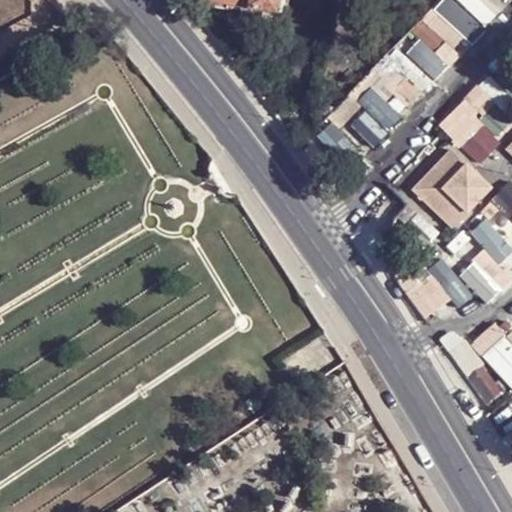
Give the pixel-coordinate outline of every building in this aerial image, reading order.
[(221,0),(208,0),(207,4),(227,8),(228,2),(221,0)] [(277,0),(221,0),(228,2),(275,10),(277,0)] [(406,104),(448,64),(427,41),(384,81),(406,104)] [(371,84),(356,99),(386,128),(401,113),(371,84)] [(480,161),(501,142),(482,120),(460,140),(480,161)] [(451,148),(412,188),(452,227),(490,186),(451,148)] [(406,204),(395,214),(402,222),(412,212),(406,204)] [(472,229),(499,262),(511,251),(511,246),(488,216),(472,229)] [(511,311),(451,350),(483,401),(511,382),(511,311)] [(254,392),(243,399),(250,410),(261,403),(254,392)]
